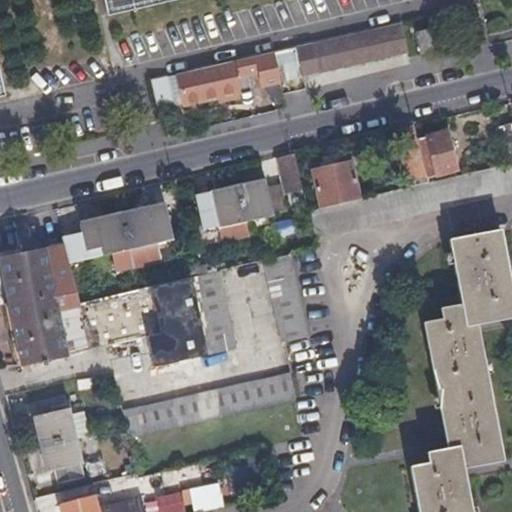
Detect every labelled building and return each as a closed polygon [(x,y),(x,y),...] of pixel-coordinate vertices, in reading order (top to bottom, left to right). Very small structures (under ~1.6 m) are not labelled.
[(167,0),(102,0),(106,14),(167,0)] [(401,25),(296,48),(302,79),(408,55),(401,25)] [(420,54),(430,52),(440,49),(434,29),(415,33),(420,54)] [(272,53),(177,73),(185,103),(217,96),(220,107),(229,105),(227,94),(237,92),(232,74),(258,69),(262,88),(280,85),(272,53)] [(169,75),(151,79),(158,108),(176,104),(169,75)] [(510,163),(511,162),(511,121),(501,124),(510,163)] [(452,133),(421,140),(428,175),(460,168),(452,133)] [(416,164),(421,183),(430,181),(428,175),(421,140),(421,139),(409,142),(415,165),(416,164)] [(270,183),(241,189),(249,224),(277,218),(276,215),(292,211),(288,192),(306,188),(297,152),(280,157),(286,184),(271,188),(270,183)] [(421,183),(364,196),(322,205),(311,207),(319,240),(511,193),(511,162),(510,163),(430,181),(421,183)] [(322,205),(364,196),(356,162),(314,172),(322,205)] [(252,237),(249,224),(241,189),(216,196),(217,201),(203,205),(209,231),(223,228),(227,243),(252,237)] [(128,217),(136,252),(176,243),(168,207),(128,217)] [(109,258),(136,252),(128,217),(86,227),(88,235),(65,240),(67,247),(72,267),(94,262),(93,254),(107,251),(109,258)] [(473,511),(465,469),(503,461),(476,326),(511,318),(511,297),(499,232),(447,242),(460,306),(440,311),(442,321),(421,324),(447,451),(428,455),(430,464),(411,468),(419,511),(473,511)] [(158,366),(212,353),(192,280),(145,291),(81,306),(72,267),(67,247),(4,263),(28,369),(88,354),(152,336),(158,366)] [(107,251),(93,254),(94,262),(109,258),(107,251)] [(311,339),(302,297),(293,256),(265,263),(284,345),(311,339)] [(192,280),(212,353),(242,346),(221,273),(192,280)] [(129,444),(213,423),(296,403),(290,374),(122,415),(129,444)] [(43,445),(79,437),(71,408),(68,409),(64,396),(40,402),(43,415),(36,416),(43,445)] [(85,463),(79,437),(43,445),(49,471),(56,470),(60,485),(85,479),(82,464),(85,463)] [(104,511),(95,511),(95,506),(93,499),(61,507),(62,511),(132,511),(131,506),(104,511)]
